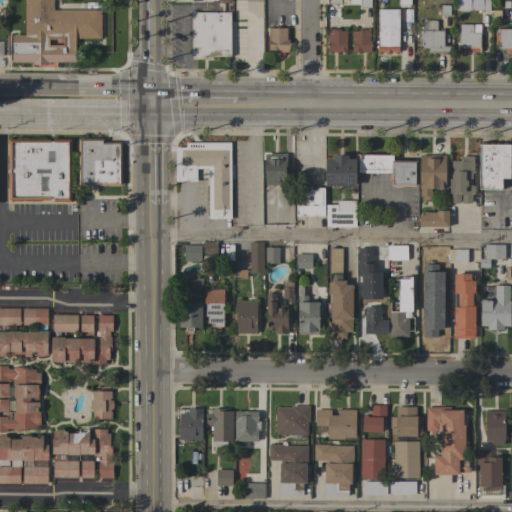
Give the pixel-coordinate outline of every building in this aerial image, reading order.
[(75,38),(75,62),(47,62),(47,64),(32,64),(32,62),(10,62),(10,35),(25,35),(24,0),(53,0),(53,10),(100,10),(101,38),(75,38)] [(455,0),(489,0),(490,10),(468,10),(468,12),(458,12),(458,10),(455,10),(455,0)] [(439,15),(439,5),(448,6),(448,15),(439,15)] [(191,12),(221,12),(221,8),(227,8),(227,12),(230,12),(230,56),(206,56),(206,57),(201,57),(201,56),(191,56),(191,12)] [(377,52),(377,46),(377,9),(398,9),(398,52),(377,52)] [(428,49),(423,49),(423,48),(421,48),(421,40),(419,40),(419,29),(422,29),(422,20),(436,20),(436,30),(438,30),(438,28),(443,28),(443,45),(450,45),(450,52),(428,52),(428,49)] [(480,24),(479,52),(469,52),(465,52),(465,54),(461,54),(461,52),(458,52),(458,24),(480,24)] [(286,39),(288,39),(288,52),(284,52),(284,55),(279,55),(279,51),(268,52),(268,28),(275,28),(275,25),(279,25),(279,28),(286,28),(286,39)] [(346,51),(327,51),(327,40),(328,40),(328,29),(329,29),(329,27),(332,27),(332,29),(339,29),(339,30),(346,30),(346,51)] [(359,30),(359,29),(366,29),(366,27),(368,27),(368,29),(369,29),(370,40),(370,52),(358,52),(358,53),(355,53),(355,51),(351,51),(351,49),(352,49),(351,30),(359,30)] [(511,28),(511,53),(505,53),(505,49),(498,49),(498,43),(494,43),(494,34),(498,34),(498,28),(511,28)] [(104,141),(121,141),(121,185),(78,185),(77,138),(104,138),(104,141)] [(8,200),(8,173),(10,173),(10,169),(8,169),(7,139),(49,139),(49,141),(53,141),(53,139),(70,139),(71,202),(53,202),(53,198),(50,198),(50,200),(8,200)] [(208,168),(196,168),(196,181),(175,181),(175,147),(197,146),(197,142),(230,142),(230,219),(208,219),(208,168)] [(479,144),(510,144),(510,178),(501,178),(501,189),(479,189),(479,144)] [(265,173),(264,173),(263,154),(286,153),(286,184),(265,184),(265,173)] [(390,160),(390,172),(358,172),(358,153),(393,153),(393,160),(390,160)] [(325,186),(325,158),(332,158),(332,155),(348,155),(348,158),(355,158),(355,186),(325,186)] [(445,155),(445,189),(434,189),(434,188),(431,188),(431,191),(432,191),(432,196),(431,196),(431,199),(421,199),(421,196),(420,196),(420,188),(419,188),(419,155),(445,155)] [(473,156),(473,173),(472,173),(472,185),(473,185),(473,195),(471,195),(471,201),(461,201),(461,195),(459,195),(459,201),(451,201),(451,195),(449,195),(449,178),(450,178),(450,161),(459,161),(459,156),(473,156)] [(416,160),(416,186),(390,186),(390,172),(390,160),(393,160),(416,160)] [(324,215),(296,216),(295,186),(311,186),(311,189),(316,189),(316,188),(323,187),(324,215)] [(325,204),(336,204),(336,207),(345,207),(345,212),(355,212),(355,226),(334,226),(334,227),(325,226),(325,204)] [(448,226),(419,226),(419,214),(423,214),(423,212),(436,212),(436,210),(448,210),(448,226)] [(217,254),(203,254),(203,242),(216,242),(217,254)] [(249,242),(262,242),(263,273),(249,273),(249,242)] [(504,244),(504,257),(503,258),(489,258),(489,267),(479,267),(479,258),(484,258),(484,244),(504,244)] [(201,261),(184,261),(183,245),(200,245),(201,261)] [(387,259),(387,245),(407,245),(407,260),(387,259)] [(278,263),(265,263),(264,247),(278,247),(278,263)] [(435,251),(435,247),(441,247),(441,268),(436,268),(436,270),(432,270),(432,274),(424,274),(424,273),(421,273),(421,271),(420,271),(420,251),(435,251)] [(351,332),(346,331),(345,338),(327,338),(327,321),(330,321),(330,317),(326,317),(326,303),(330,303),(330,282),(328,282),(329,248),(342,248),(341,280),(345,280),(345,284),(352,284),(351,332)] [(447,249),(467,249),(467,262),(454,262),(453,262),(448,262),(447,249)] [(295,253),(311,253),(311,268),(295,268),(295,253)] [(237,279),(237,270),(245,270),(245,279),(237,279)] [(439,283),(439,270),(448,270),(447,284),(439,283)] [(453,338),(453,327),(453,307),(454,307),(454,293),(453,293),(453,273),(470,273),(470,275),(473,275),(473,280),(474,280),(474,293),(472,293),(472,306),(474,305),(474,338),(453,338)] [(408,337),(389,337),(388,311),(390,311),(390,302),(398,302),(398,279),(402,279),(402,276),(411,276),(411,311),(403,311),(403,317),(408,317),(408,337)] [(201,277),(201,290),(189,291),(189,277),(201,277)] [(282,279),(292,279),(292,287),(293,287),(293,301),(287,301),(287,298),(282,298),(282,279)] [(508,300),(510,300),(510,325),(503,325),(503,330),(487,329),(487,326),(480,326),(480,299),(494,300),(494,285),(509,285),(508,300)] [(297,302),(298,302),(298,295),(299,295),(299,286),(306,286),(306,295),(307,295),(307,302),(318,302),(318,303),(323,303),(323,315),(321,315),(321,325),(318,325),(318,334),(297,334),(297,302)] [(223,289),(223,326),(213,326),(213,323),(206,323),(206,316),(204,316),(204,289),(223,289)] [(266,293),(267,293),(268,292),(273,292),(274,293),(275,293),(275,305),(287,305),(287,333),(274,333),(274,330),(267,330),(267,329),(266,329),(266,293)] [(192,327),(192,331),(185,330),(185,327),(178,327),(179,299),(201,300),(201,328),(192,327)] [(256,301),(256,333),(236,333),(236,322),(234,322),(234,301),(256,301)] [(380,306),(380,319),(387,319),(387,334),(364,334),(364,306),(380,306)] [(22,308),(47,308),(47,325),(46,325),(46,331),(47,331),(47,355),(43,355),(43,356),(37,356),(37,355),(33,355),(33,354),(31,354),(30,356),(24,356),(24,354),(13,354),(5,354),(5,356),(0,356),(0,331),(8,331),(20,331),(34,332),(34,325),(22,325),(22,308)] [(0,324),(0,308),(19,308),(19,325),(0,324)] [(80,315),(92,314),(92,332),(88,332),(88,338),(92,338),(92,336),(94,336),(94,330),(97,330),(97,315),(112,315),(112,331),(109,331),(109,336),(111,336),(111,351),(108,351),(108,359),(105,359),(105,364),(90,364),(90,363),(82,363),(82,361),(74,361),(74,363),(68,363),(68,361),(61,361),(61,362),(55,362),(55,361),(51,361),(50,337),(64,337),(64,338),(78,338),(84,338),(83,332),(80,332),(80,315)] [(52,331),(52,314),(77,314),(77,331),(52,331)] [(0,416),(7,416),(7,418),(12,418),(12,411),(14,411),(14,397),(13,385),(12,385),(12,379),(6,379),(6,381),(0,381),(0,365),(7,365),(7,368),(12,368),(12,367),(27,367),(27,369),(35,369),(35,372),(40,372),(40,387),(38,387),(38,389),(38,394),(38,402),(39,402),(39,408),(37,408),(37,410),(39,410),(39,425),(35,425),(35,428),(26,428),(26,430),(12,430),(12,428),(6,428),(6,431),(0,431),(0,416)] [(92,419),(92,411),(93,411),(93,409),(89,409),(89,400),(93,400),(93,397),(92,397),(92,390),(111,390),(111,398),(109,398),(109,400),(112,400),(112,409),(110,409),(110,411),(111,411),(111,419),(92,419)] [(8,412),(0,412),(0,399),(8,399),(8,412)] [(275,434),(275,407),(290,407),(290,405),(309,406),(309,421),(307,421),(307,435),(275,434)] [(361,431),(362,416),(369,417),(369,405),(385,405),(385,418),(382,418),(381,432),(361,431)] [(415,416),(416,416),(416,417),(421,417),(421,428),(421,434),(416,434),(416,436),(405,436),(405,440),(400,440),(400,437),(396,437),(396,436),(395,436),(395,434),(390,434),(390,428),(389,428),(389,416),(395,416),(395,406),(415,406),(415,416)] [(450,406),(450,410),(462,409),(462,425),(464,425),(464,450),(467,450),(467,467),(469,467),(469,472),(458,472),(458,474),(433,474),(433,455),(440,455),(440,429),(425,429),(425,407),(450,406)] [(178,413),(187,413),(187,408),(202,408),(201,440),(178,440),(178,413)] [(211,425),(205,425),(205,413),(211,413),(211,408),(225,408),(225,411),(232,411),(232,441),(225,441),(225,447),(212,447),(212,441),(211,440),(211,425)] [(330,415),(337,415),(337,409),(355,409),(355,437),(343,437),(343,439),(327,438),(327,425),(315,425),(315,409),(330,409),(330,415)] [(485,410),(504,411),(504,441),(503,441),(503,444),(491,444),(491,441),(485,441),(485,410)] [(257,411),(257,421),(259,421),(259,430),(257,430),(257,441),(234,441),(234,411),(257,411)] [(80,454),(79,454),(67,454),(51,454),(51,438),(52,438),(52,430),(57,430),(57,429),(63,429),(63,431),(82,431),(82,429),(88,429),(88,433),(91,433),(91,429),(106,429),(106,433),(109,433),(109,444),(111,444),(111,456),(110,456),(110,462),(112,462),(112,477),(97,477),(97,461),(100,461),(100,456),(92,456),(92,461),(93,461),(93,477),(80,477),(80,454)] [(0,483),(0,466),(11,466),(11,460),(9,460),(9,459),(0,459),(0,435),(6,435),(6,436),(13,436),(13,439),(21,439),(21,436),(23,436),(23,435),(30,435),(30,436),(36,436),(36,435),(42,435),(42,437),(47,437),(47,444),(48,444),(48,460),(32,460),(32,465),(22,465),(22,461),(20,461),(20,466),(19,466),(19,483),(0,483)] [(360,439),(383,439),(383,456),(384,456),(384,462),(383,462),(383,478),(360,478),(360,439)] [(418,441),(418,477),(393,477),(393,441),(418,441)] [(268,444),(283,444),(283,445),(307,445),(307,464),(305,464),(305,483),(302,483),(302,495),(277,495),(277,481),(278,481),(278,463),(280,463),(280,460),(268,460),(268,444)] [(322,495),(322,481),(323,481),(324,463),(325,463),(325,460),(313,460),(313,444),(324,444),(324,445),(353,445),(352,470),(351,470),(351,483),(348,483),(348,491),(347,491),(347,495),(322,495)] [(503,498),(479,498),(479,486),(478,486),(479,464),(475,464),(475,449),(489,449),(489,457),(500,457),(500,485),(503,485),(503,498)] [(77,477),(52,477),(52,460),(77,460),(77,477)] [(47,466),(47,483),(22,483),(22,466),(47,466)] [(215,469),(231,470),(231,485),(215,485),(215,469)] [(364,495),(364,481),(415,481),(415,494),(364,495)] [(242,498),(243,482),(264,483),(264,499),(242,498)]
